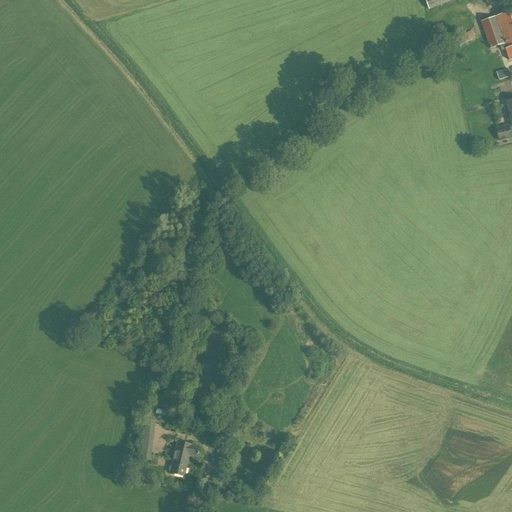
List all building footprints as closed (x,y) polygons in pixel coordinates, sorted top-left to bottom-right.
[(511,10),(480,22),(490,49),(500,45),(501,50),(505,49),(509,61),(511,59),(511,10)] [(455,48),(474,38),(471,31),(451,41),(455,48)] [(507,68),(496,72),(498,80),(510,76),(507,68)] [(498,141),(511,138),(508,125),(495,128),(498,141)] [(178,397),(180,391),(167,386),(165,392),(178,397)] [(188,395),(182,399),(187,405),(192,401),(188,395)] [(206,417),(203,428),(208,430),(211,418),(206,417)] [(150,460),(154,421),(144,420),(140,459),(150,460)] [(197,458),(199,447),(177,442),(170,473),(184,476),(189,456),(197,458)]
